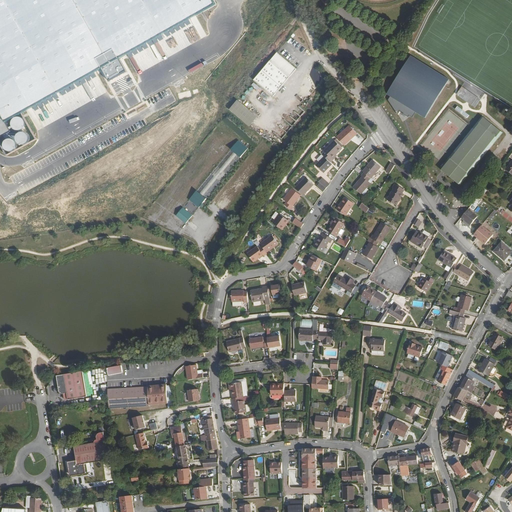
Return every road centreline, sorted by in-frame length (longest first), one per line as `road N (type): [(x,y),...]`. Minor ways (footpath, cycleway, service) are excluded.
road 1 (residential): [(216,372),(214,324),(224,285),(285,262),(335,181),(384,133)]
road 2 (track): [(218,281),(284,177),(317,211)]
road 3 (residential): [(228,452),(327,443),(367,455)]
road 4 (residential): [(435,442),(443,404),(489,314)]
